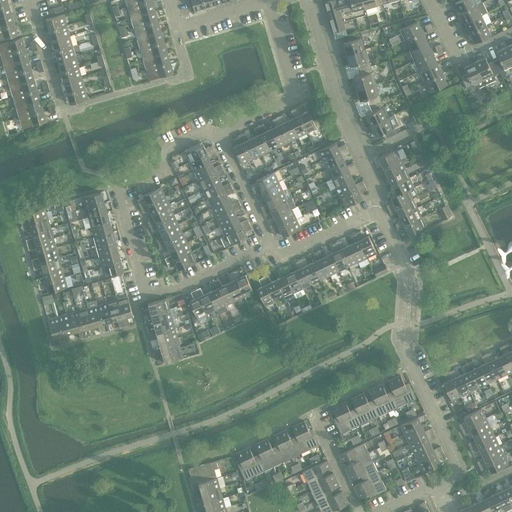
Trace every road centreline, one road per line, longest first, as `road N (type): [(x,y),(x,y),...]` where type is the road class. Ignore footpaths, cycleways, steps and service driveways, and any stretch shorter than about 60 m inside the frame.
road 1 (residential): [(270,244),(143,295),(115,186),(159,167),(167,151),(218,134)]
road 2 (residential): [(30,0),(62,110),(191,73),(178,26)]
road 3 (residential): [(377,211),(376,185),(341,114),(308,0)]
road 4 (residential): [(218,134),(295,97),(267,1)]
road 5 (residential): [(440,484),(457,471),(455,459),(407,357),(407,325)]
road 6 (unclassified): [(40,511),(12,430),(0,346)]
road 7 (residential): [(511,32),(458,58),(430,0)]
road 8 (residential): [(270,244),(218,134)]
road 9 (residential): [(377,211),(284,255),(270,244)]
